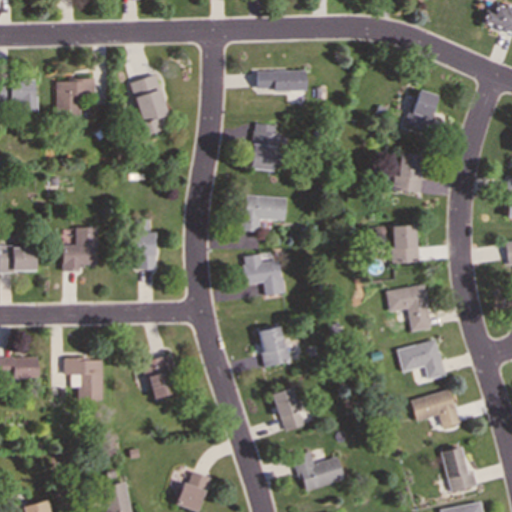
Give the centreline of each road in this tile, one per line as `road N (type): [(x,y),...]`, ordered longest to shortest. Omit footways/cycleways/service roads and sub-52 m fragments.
road 1 (residential): [(0,37),(374,30),(511,82)]
road 2 (residential): [(213,32),(197,271),(208,337),(262,511)]
road 3 (residential): [(495,76),(464,166),(460,269),(511,463)]
road 4 (residential): [(0,316),(203,314)]
